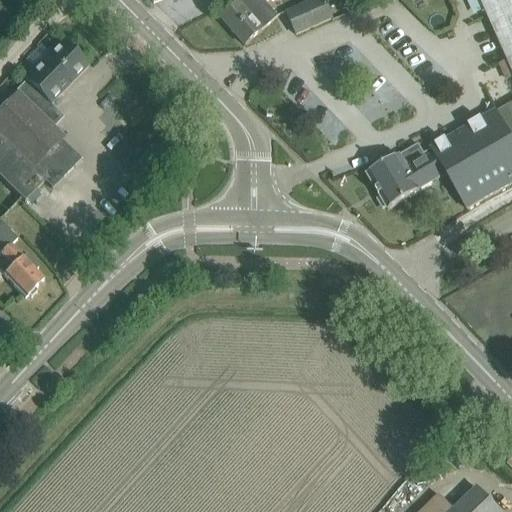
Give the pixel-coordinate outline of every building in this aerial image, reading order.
[(244,46),(277,18),(261,0),(241,0),(237,4),(236,3),(219,18),(244,46)] [(296,36),(331,20),(322,0),(313,0),(286,13),(296,36)] [(511,0),(479,0),(511,72),(511,106),(497,115),(496,113),(432,151),(424,156),(419,146),(367,176),(388,211),(447,176),(468,211),(485,201),(511,184),(511,0)] [(51,105),(87,68),(63,44),(26,81),(49,104),(51,105)] [(81,162),(61,142),(63,140),(51,129),(60,120),(46,107),(49,104),(26,81),(14,94),(17,97),(0,113),(0,179),(25,203),(44,183),(52,191),(81,162)] [(0,273),(11,285),(25,300),(27,297),(31,299),(37,293),(35,290),(44,281),(35,272),(38,269),(20,251),(18,253),(11,246),(17,240),(0,222),(0,273)] [(499,511),(477,489),(463,503),(453,511),(499,511)]
